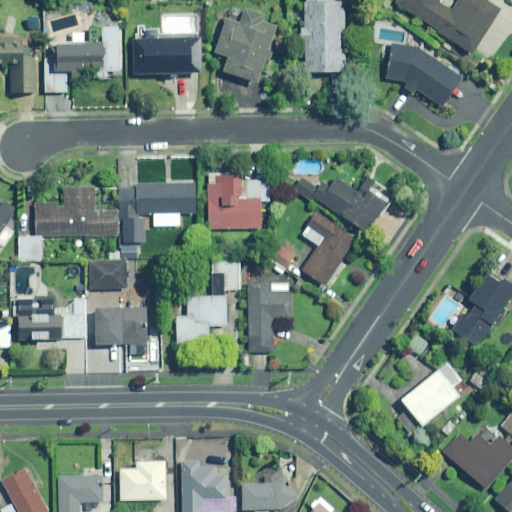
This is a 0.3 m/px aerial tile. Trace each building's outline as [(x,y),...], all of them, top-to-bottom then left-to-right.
[(344,73),(344,0),(319,0),(319,3),(305,3),(305,73),(344,73)] [(456,0),(398,0),(396,3),(472,54),(501,12),(482,0),(460,0),(459,2),(456,0)] [(266,58),(272,60),(277,46),(271,44),(276,26),(263,22),(264,17),(245,11),(241,24),(227,19),(216,54),(227,57),(222,72),(258,84),(266,58)] [(121,28),(102,28),(102,44),(56,45),(56,57),(45,57),(45,93),(67,93),(67,80),(83,80),(83,69),(98,69),(98,78),(108,78),(108,72),(121,71),(121,28)] [(158,38),(158,30),(145,30),(145,39),(134,39),(134,75),(164,74),(164,77),(176,77),(176,74),(201,74),(201,38),(158,38)] [(23,42),(0,40),(0,64),(12,65),(11,93),(34,94),(36,48),(22,48),(23,42)] [(417,50),(393,45),(387,79),(401,82),(404,88),(414,94),(416,91),(444,109),(463,79),(417,50)] [(209,229),(262,229),(261,203),(270,203),(270,181),(242,181),(242,176),(209,176),(209,229)] [(369,233),(387,203),(369,192),(375,182),(369,178),(360,193),(336,179),(329,189),(316,181),(315,185),(303,177),(295,189),(369,233)] [(197,214),(196,182),(138,184),(138,187),(121,188),(123,243),(146,242),(146,215),(197,214)] [(65,189),(65,208),(55,208),(55,203),(35,203),(35,236),(117,237),(117,213),(94,213),(95,189),(65,189)] [(4,200),(0,205),(0,237),(19,210),(4,200)] [(357,241),(317,214),(302,235),(319,247),(303,271),(325,286),(357,241)] [(42,262),(42,237),(19,237),(19,262),(42,262)] [(297,255),(282,244),(272,259),(287,269),(297,255)] [(131,246),(121,246),(121,259),(130,259),(131,246)] [(240,261),(212,261),(212,274),(224,274),(224,290),(240,290),(240,261)] [(126,289),(126,262),(90,262),(90,290),(126,289)] [(35,272),(17,271),(16,293),(35,293),(35,272)] [(469,301),(476,306),(467,319),(462,316),(452,331),(478,348),(511,297),(511,286),(503,281),(501,285),(486,275),(469,301)] [(290,319),(289,284),(247,284),(248,353),(273,353),(273,319),(290,319)] [(144,295),(131,295),(131,310),(96,310),(96,345),(148,345),(148,308),(144,308),(144,295)] [(227,298),(189,297),(189,317),(178,317),(177,348),(209,349),(209,326),(226,326),(227,298)] [(54,314),(55,299),(19,299),(18,341),(61,341),(61,338),(86,338),(86,299),(74,299),(73,314),(54,314)] [(0,348),(8,348),(8,332),(0,332),(0,348)] [(268,357),(253,357),(253,371),(269,370),(268,357)] [(461,381),(447,363),(401,401),(423,427),(460,396),(453,388),(461,381)] [(489,383),(478,372),(470,380),(481,391),(489,383)] [(511,415),(502,427),(511,434),(511,415)] [(511,447),(499,437),(491,447),(478,435),(471,444),(461,435),(445,453),(487,489),(511,459),(511,447)] [(166,500),(166,462),(137,463),(137,470),(120,470),(121,501),(166,500)] [(215,462),(183,462),(182,511),(202,511),(203,500),(226,500),(226,477),(215,477),(215,462)] [(291,484),(290,465),(280,465),(280,470),(268,470),(268,484),(242,485),(243,510),(280,509),(297,499),(297,483),(291,484)] [(14,504),(0,511),(47,511),(25,469),(2,481),(14,504)] [(102,470),(84,469),(84,477),(60,477),(59,511),(80,511),(80,502),(102,503),(102,470)] [(511,511),(511,482),(496,500),(509,511),(511,511)] [(332,511),(335,509),(318,495),(309,507),(314,510),(312,511),(332,511)]
